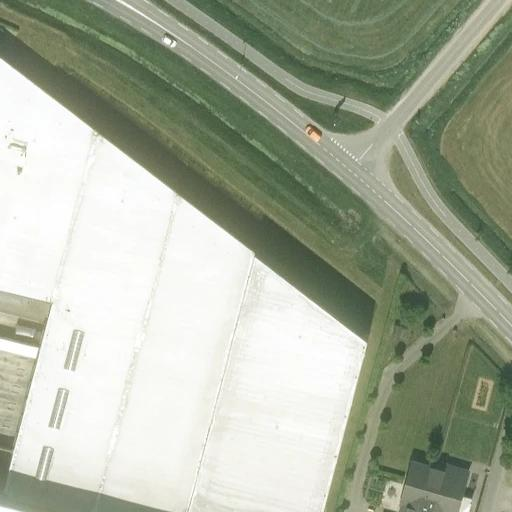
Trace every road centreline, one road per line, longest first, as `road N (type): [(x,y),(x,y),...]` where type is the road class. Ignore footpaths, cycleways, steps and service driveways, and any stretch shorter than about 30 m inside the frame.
road 1 (secondary): [(350,172),(191,48),(114,0)]
road 2 (unclassified): [(350,172),(498,0)]
road 3 (secondary): [(511,328),(350,172)]
